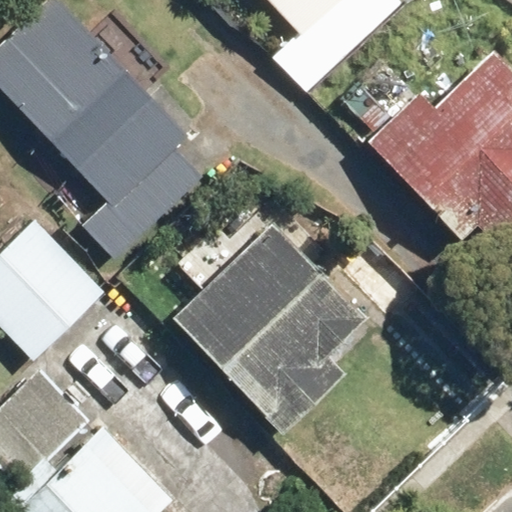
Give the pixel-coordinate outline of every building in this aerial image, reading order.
[(53,0),(43,0),(0,40),(0,116),(99,222),(186,142),(53,0)] [(377,0),(249,0),(306,63),(377,0)] [(511,94),(483,66),(375,175),(470,267),(511,224),(511,94)] [(36,206),(0,239),(0,347),(17,367),(108,284),(36,206)] [(418,286),(343,221),(314,253),(390,318),(418,286)] [(262,228),(162,324),(255,421),(356,326),(262,228)] [(0,475),(3,478),(71,411),(32,372),(0,402),(0,475)] [(164,511),(80,418),(0,489),(0,511),(164,511)]
